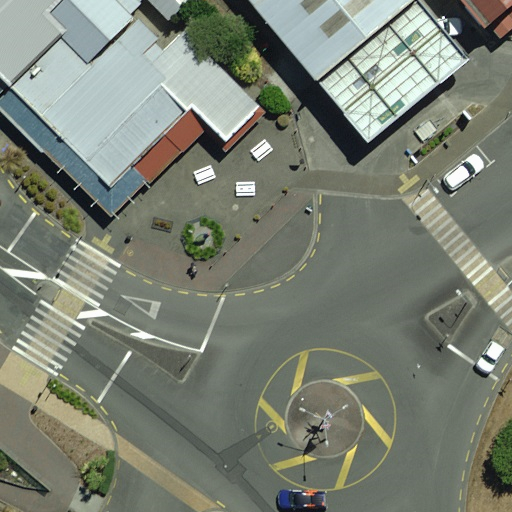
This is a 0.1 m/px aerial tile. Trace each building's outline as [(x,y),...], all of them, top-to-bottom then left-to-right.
[(0,0),(0,75),(10,86),(68,30),(52,15),(67,0),(0,0)] [(10,86),(109,187),(190,109),(225,145),(265,107),(186,26),(161,50),(112,0),(67,0),(52,15),(68,30),(10,86)] [(248,0),(317,81),(413,0),(248,0)] [(420,0),(413,0),(317,81),(353,122),(369,142),(468,57),(420,0)] [(511,0),(458,0),(489,37),(511,18),(511,0)]
